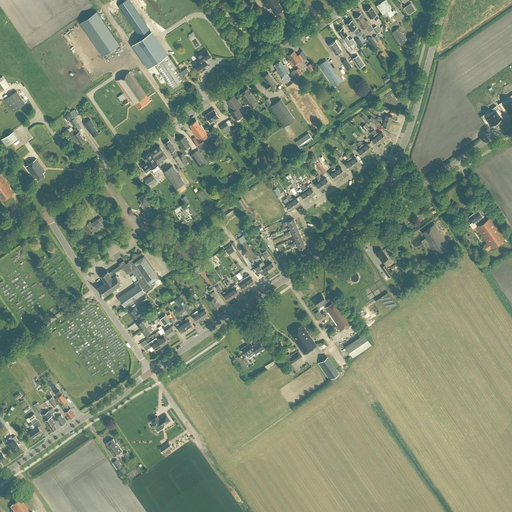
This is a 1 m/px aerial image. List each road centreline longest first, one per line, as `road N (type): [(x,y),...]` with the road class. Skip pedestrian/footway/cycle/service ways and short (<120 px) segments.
road 1 (unclassified): [(99,176),(354,0)]
road 2 (track): [(425,73),(403,75),(186,226)]
road 3 (tertiary): [(151,370),(319,253)]
road 4 (tertiary): [(0,476),(151,370)]
road 5 (tertiary): [(397,159),(446,0)]
road 6 (residential): [(397,159),(379,156),(306,207),(302,218),(319,253)]
road 7 (unclassified): [(389,176),(415,188),(511,122)]
road 8 (residential): [(83,273),(141,233),(99,176)]
